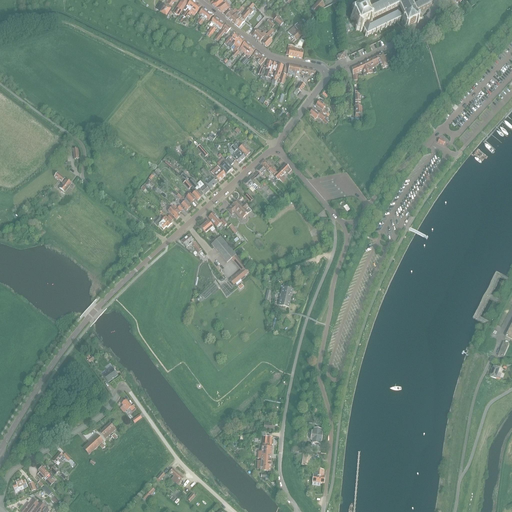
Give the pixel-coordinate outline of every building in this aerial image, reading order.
[(180,14),(189,0),(181,0),(174,11),(180,14)] [(187,5),(192,9),(196,4),(191,0),(187,5)] [(223,4),(223,3),(220,0),(217,0),(212,5),(216,9),(223,4)] [(324,5),(325,4),(323,2),(321,0),(319,0),(311,10),(316,14),(322,7),(323,8),(325,6),(324,5)] [(422,19),(423,19),(422,18),(420,15),(421,14),(420,14),(419,11),(421,10),(422,11),(423,11),(422,9),(425,8),(426,9),(427,9),(426,8),(429,6),(429,7),(430,6),(432,3),(433,3),(433,2),(432,1),(431,0),(367,0),(366,0),(363,2),(362,1),(361,1),(362,3),(358,4),(358,3),(357,4),(357,5),(353,7),(353,6),(352,6),(353,7),(351,8),(352,9),(353,8),(354,10),(353,11),(353,12),(354,11),(355,13),(354,14),(353,13),(351,14),(352,15),(351,18),(350,18),(351,20),(354,19),(355,23),(358,27),(355,29),(356,31),(357,30),(359,31),(360,32),(362,31),(361,30),(363,29),(364,31),(363,32),(363,33),(365,32),(366,35),(365,36),(366,36),(367,37),(368,37),(367,36),(371,34),(372,35),(373,34),(372,33),(376,31),(376,33),(377,32),(376,31),(380,29),(381,30),(381,29),(385,27),(385,28),(386,28),(385,27),(389,25),(390,26),(390,25),(393,23),(394,24),(395,24),(394,23),(398,21),(398,22),(399,22),(399,20),(402,19),(403,20),(401,21),(402,22),(401,22),(403,27),(404,26),(405,28),(406,27),(407,28),(408,28),(407,26),(417,22),(417,24),(418,23),(418,22),(419,21),(419,20),(422,19)] [(223,4),(216,9),(223,14),(231,8),(226,1),(223,3),(223,4)] [(201,7),(196,4),(192,9),(197,13),(201,7)] [(166,16),(170,9),(165,5),(160,12),(166,16)] [(230,20),(235,24),(244,14),(243,13),(240,15),(238,14),(240,11),(241,12),(244,9),(242,7),(239,10),(238,11),(230,20)] [(249,8),(244,14),(235,24),(239,28),(245,21),(244,21),(249,14),(250,15),(253,12),(251,9),(249,8)] [(199,14),(203,18),(207,12),(203,9),(199,14)] [(230,20),(238,11),(235,9),(233,11),(232,10),(231,11),(229,10),(223,15),(230,20)] [(208,21),(211,18),(212,16),(207,12),(203,18),(208,21)] [(219,21),(215,18),(214,17),(210,23),(213,25),(208,33),(209,34),(219,21)] [(277,18),(276,18),(274,21),(280,26),(283,23),(277,18)] [(219,21),(209,34),(210,34),(208,37),(209,38),(217,28),(220,30),(224,25),(219,21)] [(288,32),(294,39),(291,41),(293,43),(296,41),(301,36),(305,33),(299,26),(297,23),(288,32)] [(225,35),(231,28),(226,24),(223,28),(221,31),(214,40),(218,43),(224,34),(225,35)] [(271,29),(266,35),(263,32),(262,34),(257,30),(252,36),(259,42),(262,39),(271,29)] [(272,41),(268,38),(274,31),(271,29),(262,39),(265,41),(262,44),(267,48),(272,41)] [(236,33),(231,38),(230,37),(225,43),(228,46),(231,43),(233,45),(236,42),(240,37),(236,33)] [(236,42),(233,45),(236,47),(233,50),(235,52),(236,51),(245,41),(240,37),(236,42)] [(241,47),(239,49),(244,54),(246,51),(251,46),(245,42),(241,47)] [(289,51),(288,56),(302,59),(303,51),(295,50),(296,48),(293,48),(293,46),(288,45),(287,51),(289,51)] [(246,51),(244,54),(247,56),(246,57),(248,59),(255,50),(251,46),(246,51)] [(262,64),(266,58),(257,50),(253,56),(256,59),(257,58),(259,59),(258,60),(262,64)] [(376,57),(379,64),(382,69),(388,66),(387,63),(390,61),(386,55),(383,56),(382,54),(376,57)] [(371,59),(375,67),(377,72),(380,72),(379,69),(378,70),(376,66),(376,67),(375,66),(379,64),(376,57),(371,59)] [(375,67),(371,59),(363,63),(368,74),(373,73),(371,69),(375,67)] [(265,77),(267,78),(270,78),(271,74),(272,75),(273,71),(274,71),(276,64),(267,61),(265,69),(267,69),(265,77)] [(368,74),(363,63),(352,69),(354,84),(358,83),(357,73),(359,72),(362,70),(363,74),(362,74),(362,75),(368,74)] [(274,75),(273,80),(275,81),(277,77),(280,78),(281,73),(283,66),(278,64),(276,72),(275,71),(274,75)] [(296,76),(298,67),(289,65),(288,75),(296,76)] [(299,73),(305,74),(306,69),(298,67),(296,76),(298,77),(299,73)] [(305,86),(301,83),(297,89),(301,92),(305,86)] [(329,114),(326,112),(323,110),(326,106),(319,101),(316,106),(322,111),(321,112),(328,116),(329,114)] [(313,110),(309,115),(316,120),(318,117),(322,121),(323,121),(326,124),(328,123),(324,119),(326,117),(320,112),(318,114),(313,110)] [(246,157),(250,153),(243,145),(240,147),(236,142),(234,144),(246,157)] [(238,164),(245,158),(239,151),(233,145),(230,148),(234,153),(235,152),(236,154),(234,156),(237,158),(235,160),(238,164)] [(218,165),(220,167),(226,175),(232,169),(223,159),(218,163),(219,164),(218,165)] [(268,172),(270,175),(268,177),(271,180),(274,177),(277,173),(264,161),(261,164),(268,172)] [(277,173),(274,177),(277,181),(279,179),(283,183),(285,180),(282,176),(286,171),(290,175),(293,172),(286,164),(277,173)] [(159,174),(163,168),(160,166),(155,173),(159,177),(160,175),(159,174)] [(270,175),(268,172),(267,173),(260,166),(256,171),(261,176),(263,174),(267,177),(268,177),(270,175)] [(203,181),(210,189),(217,184),(210,176),(209,175),(206,172),(203,169),(199,173),(202,176),(203,175),(206,178),(203,181)] [(219,182),(225,176),(220,170),(214,176),(219,182)] [(189,177),(183,172),(180,175),(186,180),(187,180),(189,182),(191,180),(188,178),(189,177)] [(255,191),(258,188),(254,184),(253,185),(248,179),(243,183),(249,189),(251,187),(255,191)] [(71,184),(71,183),(66,180),(59,188),(65,193),(65,192),(67,193),(70,190),(68,189),(71,184)] [(195,189),(201,196),(203,194),(204,195),(209,191),(203,184),(199,188),(196,185),(197,185),(192,180),(189,183),(194,189),(195,189)] [(194,193),(191,195),(190,194),(186,197),(191,203),(195,199),(197,201),(201,197),(193,188),(191,189),(194,193)] [(186,211),(191,207),(184,199),(178,194),(176,196),(182,201),(183,203),(181,205),(186,211)] [(250,203),(253,200),(248,194),(244,197),(250,203)] [(246,210),(249,208),(244,203),(242,205),(237,200),(231,206),(232,206),(227,210),(232,215),(236,211),(243,218),(248,213),(246,210)] [(173,207),(172,207),(168,211),(176,220),(180,216),(178,214),(180,213),(176,210),(173,207)] [(213,213),(208,218),(216,228),(221,224),(224,227),(227,224),(222,219),(219,221),(213,213)] [(167,228),(172,224),(166,217),(162,220),(160,217),(159,218),(159,219),(155,222),(158,226),(159,225),(163,230),(167,227),(167,228)] [(205,233),(213,227),(208,221),(200,227),(205,233)] [(238,233),(231,224),(229,227),(235,235),(238,233)] [(198,253),(202,251),(193,240),(192,240),(189,235),(181,241),(186,248),(192,243),(194,246),(193,246),(198,253)] [(212,241),(214,242),(211,245),(227,263),(231,260),(241,271),(229,281),(233,285),(249,272),(220,237),(217,239),(216,238),(212,241)] [(281,294),(291,296),(292,290),(283,288),(281,294)] [(281,294),(280,300),(290,302),(291,296),(281,294)] [(503,359),(509,345),(504,342),(498,356),(503,359)] [(494,366),(490,377),(500,380),(501,379),(497,377),(500,368),(494,366)] [(103,376),(108,383),(118,376),(112,368),(107,371),(108,372),(103,376)] [(132,411),(134,409),(126,400),(121,404),(127,411),(129,408),(132,411)] [(105,428),(111,434),(116,429),(110,423),(105,428)] [(111,434),(105,428),(99,433),(105,439),(111,434)] [(321,442),(322,433),(321,432),(321,430),(314,429),(313,432),(312,431),(311,440),(312,440),(312,443),(319,444),(319,441),(321,442)] [(89,455),(103,442),(97,435),(83,448),(89,455)] [(261,459),(266,459),(268,437),(263,436),(262,447),(261,452),(258,451),(257,458),(261,459)] [(60,464),(65,458),(63,456),(59,453),(52,461),(56,464),(58,462),(60,464)] [(260,471),(265,471),(266,459),(261,459),(261,461),(257,461),(256,469),(260,470),(260,471)] [(42,479),(43,478),(44,479),(46,480),(45,481),(50,486),(54,483),(49,477),(48,478),(47,477),(49,474),(42,467),(38,471),(40,472),(37,475),(42,479)] [(53,467),(50,470),(55,475),(58,472),(53,467)] [(177,485),(183,478),(173,469),(169,472),(174,476),(171,480),(177,485)] [(323,484),(324,476),(323,476),(324,471),(315,470),(314,475),(313,475),(312,482),(323,484)] [(23,487),(20,479),(15,481),(18,489),(23,487)] [(149,494),(150,495),(155,490),(151,487),(147,492),(147,493),(142,498),(144,500),(149,494)] [(187,499),(190,502),(195,497),(192,494),(187,499)] [(50,511),(45,508),(46,507),(40,502),(39,504),(33,500),(29,504),(28,503),(20,511),(50,511)]
